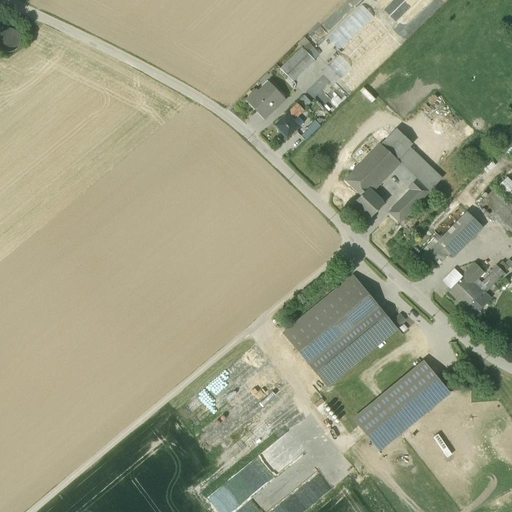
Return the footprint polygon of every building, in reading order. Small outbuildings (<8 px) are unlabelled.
[(393,0),(384,9),(395,21),(416,0),(393,0)] [(420,0),(392,30),(403,40),(441,0),(420,0)] [(361,5),(328,39),(339,50),(372,16),(361,5)] [(375,18),(328,65),(340,76),(386,29),(375,18)] [(19,45),(20,40),(19,36),(16,32),(12,29),(8,28),(3,29),(0,31),(0,49),(3,52),(8,53),(12,52),(16,49),(19,45)] [(388,33),(342,79),(355,91),(400,45),(388,33)] [(301,48),(280,69),(292,82),(314,61),(301,48)] [(284,99),(266,81),(246,100),(264,119),(284,99)] [(348,97),(334,83),(330,87),(344,101),(348,97)] [(343,102),(329,88),(325,93),(339,106),(343,102)] [(338,107),(324,93),(322,96),(336,109),(338,107)] [(304,97),(286,114),(291,119),(301,109),(303,111),(310,103),(304,97)] [(286,114),(274,126),(286,139),(291,134),(293,136),(297,132),(295,130),(298,127),(291,119),(286,114)] [(319,126),(314,121),(306,128),(307,129),(312,134),(319,126)] [(307,129),(300,136),(304,141),(312,134),(307,129)] [(411,144),(396,129),(380,145),(396,160),(400,163),(405,168),(416,179),(429,191),(440,180),(433,173),(407,149),(411,144)] [(380,145),(345,181),(360,196),(366,189),(367,190),(388,169),(392,164),(396,167),(400,163),(396,160),(380,145)] [(405,168),(400,163),(396,167),(392,164),(388,169),(408,188),(416,179),(405,168)] [(511,183),(506,177),(496,188),(511,203),(511,183)] [(429,191),(416,179),(408,188),(410,190),(399,202),(409,212),(429,191)] [(511,206),(494,188),(482,200),(511,230),(511,206)] [(360,196),(354,202),(360,208),(357,211),(361,216),(364,212),(370,218),(383,205),(367,190),(366,189),(360,196)] [(511,230),(482,200),(479,203),(491,215),(489,217),(494,223),(496,221),(511,236),(511,230)] [(399,202),(388,212),(399,222),(409,212),(399,202)] [(466,213),(437,242),(449,254),(453,257),(482,228),(466,213)] [(449,254),(437,242),(429,251),(426,254),(438,265),(449,254)] [(474,265),(464,276),(472,283),(473,282),(482,272),(474,265)] [(503,273),(496,266),(491,271),(493,273),(499,278),(503,273)] [(493,273),(482,284),(488,289),(499,278),(493,273)] [(464,276),(448,291),(465,308),(482,291),(473,282),(472,283),(464,276)] [(345,283),(283,334),(307,363),(377,306),(352,277),(350,279),(345,283)] [(482,291),(465,308),(473,315),(490,298),(482,291)] [(377,306),(307,363),(326,386),(395,329),(377,306)] [(423,360),(352,418),(379,450),(449,392),(423,360)] [(241,374),(126,453),(136,467),(251,387),(241,374)] [(347,387),(337,397),(354,412),(363,401),(347,387)] [(235,430),(263,404),(254,395),(230,418),(232,421),(229,424),(235,430)] [(211,451),(229,436),(218,424),(201,440),(211,451)] [(271,461),(281,453),(274,444),(264,452),(271,461)]
